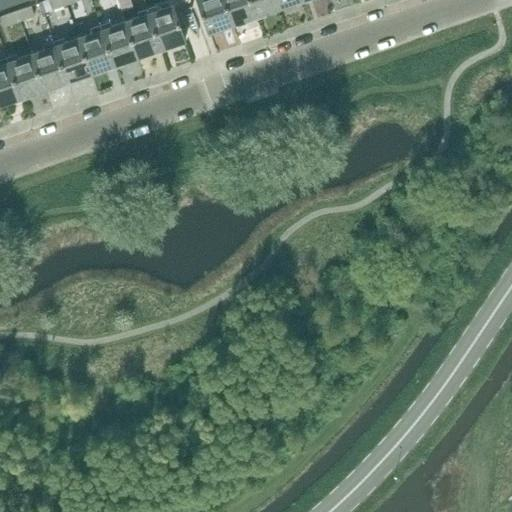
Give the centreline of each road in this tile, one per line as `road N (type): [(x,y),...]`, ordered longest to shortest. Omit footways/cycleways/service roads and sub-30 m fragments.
road 1 (residential): [(0,164),(477,0)]
road 2 (tertiary): [(332,511),(411,430),(511,289)]
